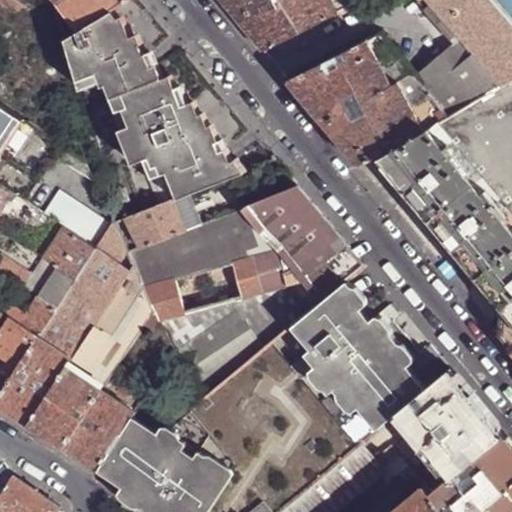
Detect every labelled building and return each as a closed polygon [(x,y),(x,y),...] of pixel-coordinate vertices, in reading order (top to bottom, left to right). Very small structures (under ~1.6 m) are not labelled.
[(0,0),(0,23),(23,42),(52,33),(53,33),(49,23),(44,13),(35,5),(25,0),(0,0)] [(60,0),(59,1),(80,30),(112,10),(127,0),(60,0)] [(222,0),(229,8),(266,52),(338,14),(330,0),(222,0)] [(352,0),(330,0),(338,14),(356,4),(352,0)] [(428,0),(448,22),(449,21),(471,0),(428,0)] [(464,38),(504,85),(511,80),(511,24),(491,0),(471,0),(449,21),(464,38)] [(120,17),(112,10),(80,30),(65,39),(82,90),(100,83),(103,87),(106,86),(117,112),(123,109),(130,126),(119,130),(126,149),(202,118),(201,114),(190,103),(185,105),(179,92),(177,87),(169,77),(164,78),(158,64),(153,66),(147,53),(145,54),(142,45),(139,46),(135,36),(128,38),(125,31),(120,17)] [(128,38),(135,36),(125,15),(120,17),(125,31),(128,38)] [(17,71),(60,60),(52,33),(23,42),(14,44),(13,43),(8,45),(17,71)] [(140,33),(135,36),(139,46),(142,45),(145,43),(140,33)] [(380,34),(370,39),(392,86),(399,82),(413,74),(380,34)] [(464,38),(416,77),(432,97),(449,118),(504,85),(464,38)] [(308,104),(324,124),(392,86),(370,39),(290,82),(308,104)] [(153,51),(147,53),(153,66),(158,64),(153,51)] [(52,98),(69,94),(60,60),(17,71),(2,75),(13,108),(52,98)] [(416,77),(413,74),(399,82),(412,108),(432,97),(416,77)] [(0,101),(12,109),(13,108),(2,75),(0,76),(0,101)] [(511,80),(504,85),(449,118),(431,129),(511,227),(511,80)] [(341,144),(358,164),(378,158),(388,155),(425,132),(412,108),(399,82),(392,86),(324,124),(341,144)] [(100,83),(82,90),(104,157),(126,149),(119,130),(130,126),(123,109),(117,112),(106,86),(103,87),(100,83)] [(109,209),(116,223),(128,218),(123,205),(118,191),(116,188),(104,157),(82,90),(69,94),(73,108),(85,156),(94,178),(95,182),(99,188),(101,193),(102,195),(109,209)] [(55,113),(73,108),(69,94),(52,98),(55,110),(55,113)] [(449,118),(432,97),(412,108),(425,132),(431,129),(449,118)] [(12,109),(26,118),(55,110),(52,98),(13,108),(12,109)] [(99,211),(116,223),(109,209),(102,195),(101,193),(99,188),(95,182),(94,178),(85,156),(26,118),(12,109),(0,101),(0,145),(86,202),(99,211)] [(210,125),(202,118),(126,149),(133,164),(145,160),(149,157),(153,167),(158,165),(160,170),(220,146),(218,142),(222,140),(214,130),(210,125)] [(511,227),(431,129),(425,132),(388,155),(378,158),(383,165),(410,197),(442,236),(474,274),(501,307),(490,325),(511,350),(511,227)] [(165,174),(173,193),(187,188),(249,164),(238,152),(235,153),(231,142),(220,146),(160,170),(162,175),(165,174)] [(97,250),(116,223),(99,211),(86,202),(0,145),(0,186),(1,187),(11,194),(17,198),(25,204),(46,217),(49,219),(53,222),(64,229),(97,250)] [(126,149),(104,157),(116,188),(150,174),(145,160),(133,164),(126,149)] [(150,174),(160,170),(158,165),(153,167),(149,157),(145,160),(150,174)] [(162,175),(160,170),(150,174),(152,178),(162,175)] [(123,205),(129,217),(173,200),(173,193),(165,174),(162,175),(152,178),(150,174),(116,188),(118,191),(124,188),(130,202),(123,205)] [(327,221),(299,186),(245,207),(303,280),(321,302),(342,285),(364,265),(327,221)] [(11,194),(1,187),(0,189),(0,210),(7,199),(11,194)] [(124,188),(118,191),(123,205),(130,202),(124,188)] [(186,230),(200,224),(187,188),(173,193),(173,200),(186,230)] [(25,204),(17,198),(13,203),(22,209),(25,204)] [(140,248),(186,230),(173,200),(129,217),(128,218),(140,248)] [(46,217),(25,204),(22,209),(28,213),(26,218),(40,227),(46,217)] [(134,266),(154,312),(159,323),(181,317),(171,285),(277,252),(245,207),(200,224),(186,230),(140,248),(129,252),(134,266)] [(303,280),(245,207),(277,252),(285,286),(303,280)] [(0,397),(0,408),(28,427),(67,368),(134,266),(129,252),(116,223),(97,250),(77,280),(58,309),(40,338),(22,363),(0,397)] [(97,250),(64,229),(45,258),(46,259),(59,268),(77,280),(97,250)] [(181,317),(285,286),(277,252),(171,285),(181,317)] [(40,297),(59,268),(46,259),(26,288),(40,297)] [(67,368),(101,390),(108,380),(124,356),(147,321),(154,312),(134,266),(67,368)] [(58,309),(77,280),(59,268),(40,297),(58,309)] [(181,317),(159,323),(159,324),(173,352),(244,319),(262,350),(291,326),(321,302),(303,280),(285,286),(181,317)] [(378,430),(397,415),(427,389),(408,365),(380,331),(372,321),(365,313),(362,309),(342,285),(321,302),(291,326),(311,350),(292,366),(302,379),(317,367),(335,390),(341,385),(378,430)] [(40,338),(58,309),(40,297),(28,315),(21,326),(40,338)] [(11,319),(21,326),(28,315),(14,306),(7,317),(11,319)] [(364,306),(362,309),(365,313),(372,321),(374,319),(364,306)] [(0,348),(22,363),(40,338),(21,326),(11,319),(0,334),(0,348)] [(244,319),(173,352),(173,354),(191,397),(262,350),(244,319)] [(383,329),(380,331),(408,365),(411,363),(383,329)] [(124,356),(108,380),(116,385),(121,378),(122,378),(133,362),(124,356)] [(141,402),(162,371),(145,361),(125,391),(141,402)] [(45,438),(62,449),(101,390),(67,368),(28,427),(45,438)] [(450,477),(503,433),(478,403),(451,370),(427,389),(397,415),(442,470),(443,469),(449,477),(450,477)] [(79,460),(96,471),(132,417),(135,413),(101,390),(62,449),(79,460)] [(132,417),(96,471),(113,482),(130,494),(157,511),(208,511),(229,481),(132,417)] [(511,511),(511,443),(503,433),(450,477),(449,477),(431,492),(447,511),(511,511)] [(280,511),(332,511),(371,480),(363,469),(373,460),(360,445),(280,511)] [(371,480),(399,457),(390,446),(373,460),(363,469),(371,480)] [(0,498),(0,508),(6,511),(57,511),(61,507),(14,477),(0,498)] [(447,511),(431,492),(425,485),(392,511),(447,511)] [(273,511),(264,501),(250,511),(273,511)]
